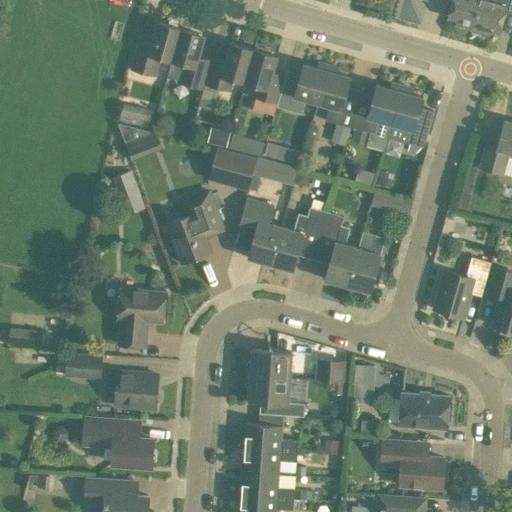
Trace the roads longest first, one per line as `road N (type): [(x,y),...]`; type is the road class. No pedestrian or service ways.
road 1 (residential): [(198,511),(210,342),(230,318),(268,313),(391,341)]
road 2 (residential): [(391,341),(470,64)]
road 3 (residential): [(391,341),(467,368),(490,388),(484,511)]
road 4 (tertiary): [(470,64),(251,0)]
